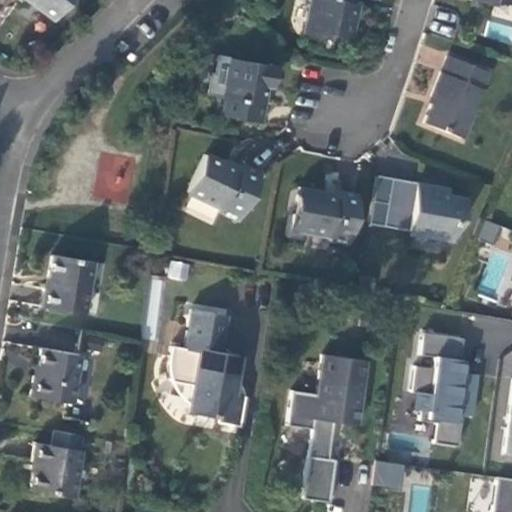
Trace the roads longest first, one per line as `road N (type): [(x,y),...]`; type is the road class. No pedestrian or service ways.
road 1 (residential): [(26,109),(138,0)]
road 2 (residential): [(0,249),(26,109)]
road 3 (residential): [(418,0),(389,82),(342,110)]
